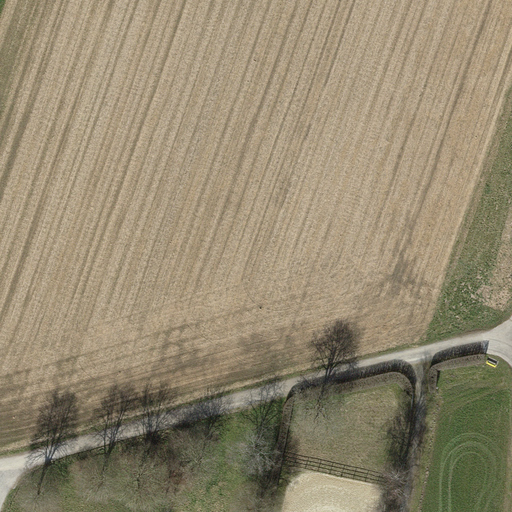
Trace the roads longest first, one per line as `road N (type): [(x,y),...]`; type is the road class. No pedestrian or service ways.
road 1 (track): [(0,472),(421,354),(511,337)]
road 2 (track): [(421,354),(401,511)]
